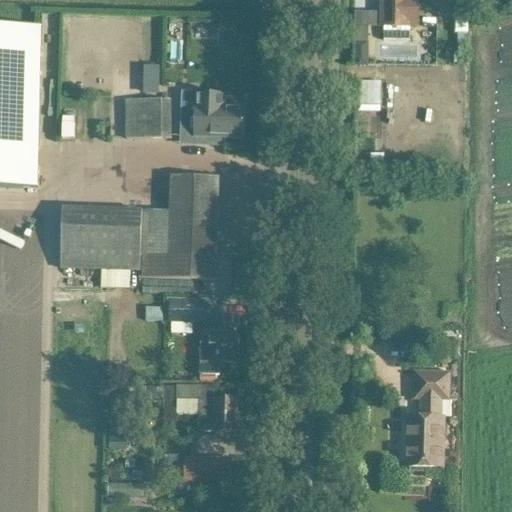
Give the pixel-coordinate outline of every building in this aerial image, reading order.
[(381,0),(381,28),(410,28),(410,26),(418,26),(418,0),(381,0)] [(455,0),(455,7),(455,24),(471,24),(471,7),(470,0),(455,0)] [(0,28),(0,188),(38,189),(42,29),(0,28)] [(388,110),(387,86),(361,87),(362,111),(388,110)] [(225,107),(225,97),(198,96),(196,139),(244,140),(245,108),(225,107)] [(171,100),(127,101),(128,139),(172,138),(171,100)] [(216,279),(219,179),(171,177),(170,212),(64,209),(62,269),(101,271),(101,288),(129,289),(129,272),(142,272),(142,279),(216,279)] [(171,302),(171,322),(193,323),(204,323),(204,321),(204,303),(171,302)] [(153,313),(153,326),(170,327),(170,313),(153,313)] [(238,363),(239,321),(209,321),(209,344),(201,343),(201,374),(220,375),(220,362),(238,363)] [(458,342),(443,342),(442,358),(458,359),(458,342)] [(421,400),(421,418),(408,418),(407,468),(410,468),(410,472),(424,473),(425,469),(442,469),(444,419),(441,419),(441,401),(448,401),(449,375),(416,374),(415,400),(421,400)] [(178,386),(178,400),(177,416),(199,416),(199,431),(211,431),(211,430),(238,431),(238,400),(211,400),(211,387),(178,386)] [(217,483),(218,459),(186,458),(185,482),(217,483)] [(221,488),(220,511),(239,511),(240,488),(221,488)] [(115,491),(116,505),(152,503),(151,490),(115,491)]
